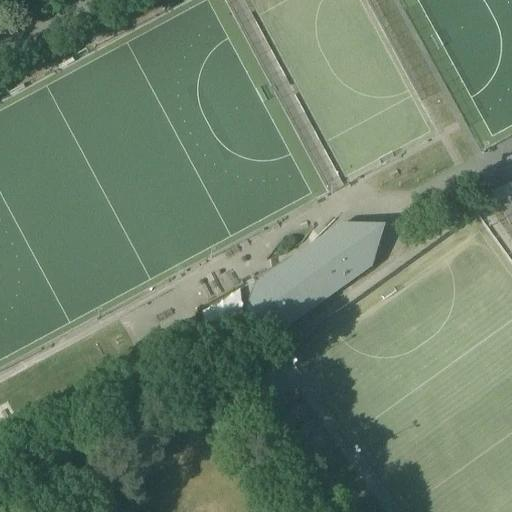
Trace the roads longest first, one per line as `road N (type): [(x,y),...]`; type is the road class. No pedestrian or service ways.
road 1 (unknown): [(254,0),(329,148),(341,205),(250,273)]
road 2 (residential): [(0,60),(113,0)]
